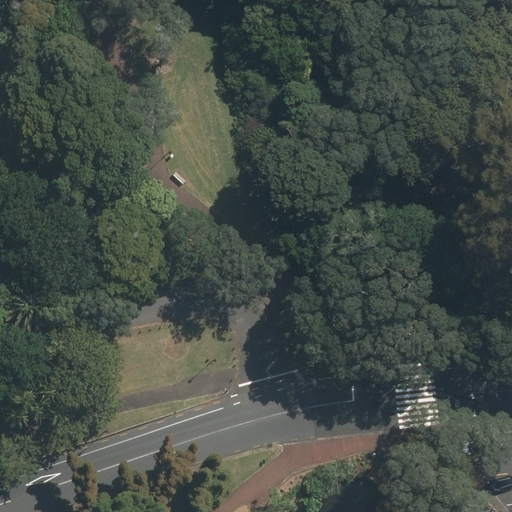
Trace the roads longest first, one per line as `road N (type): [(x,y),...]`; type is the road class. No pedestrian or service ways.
road 1 (residential): [(0,504),(223,428),(340,403)]
road 2 (residential): [(357,402),(504,390)]
